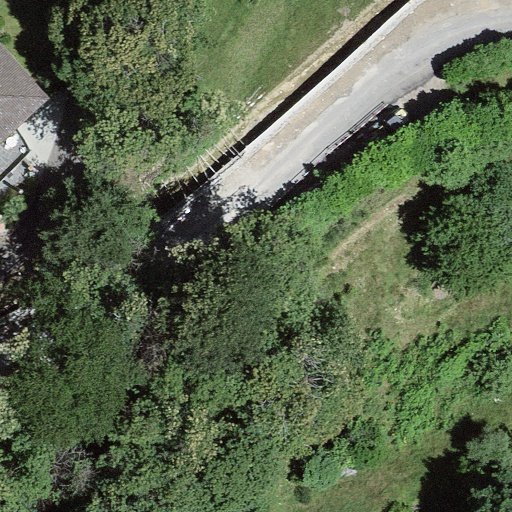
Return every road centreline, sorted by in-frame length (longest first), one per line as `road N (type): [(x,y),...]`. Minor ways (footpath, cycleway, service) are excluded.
road 1 (residential): [(0,361),(121,301),(385,76),(429,51),(511,27)]
road 2 (residential): [(0,266),(34,228),(70,137),(87,0)]
